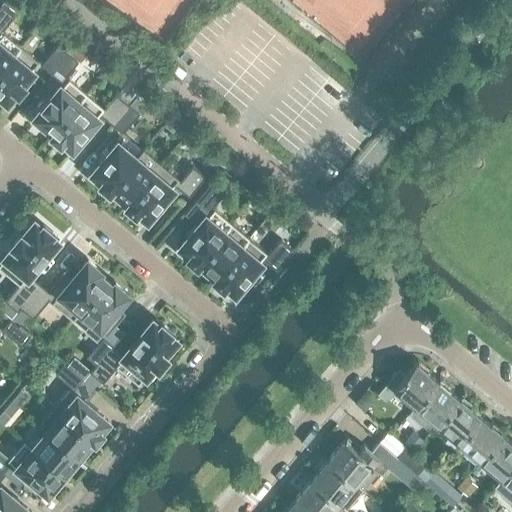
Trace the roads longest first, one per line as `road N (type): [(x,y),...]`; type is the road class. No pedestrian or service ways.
road 1 (residential): [(28,163),(230,331)]
road 2 (residential): [(227,511),(358,358),(407,332)]
road 3 (residential): [(230,331),(79,511)]
road 4 (residential): [(329,220),(186,97)]
road 5 (residential): [(230,331),(329,220)]
road 6 (residential): [(407,332),(400,283),(329,220)]
road 7 (residential): [(511,401),(453,351),(407,332)]
